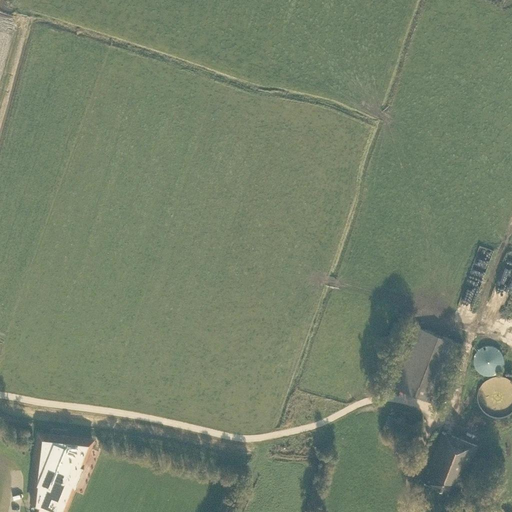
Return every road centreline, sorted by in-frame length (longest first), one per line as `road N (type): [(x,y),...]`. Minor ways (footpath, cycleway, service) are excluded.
road 1 (unclassified): [(364,402),(311,426),(240,437),(0,394)]
road 2 (track): [(511,227),(448,416),(436,411)]
